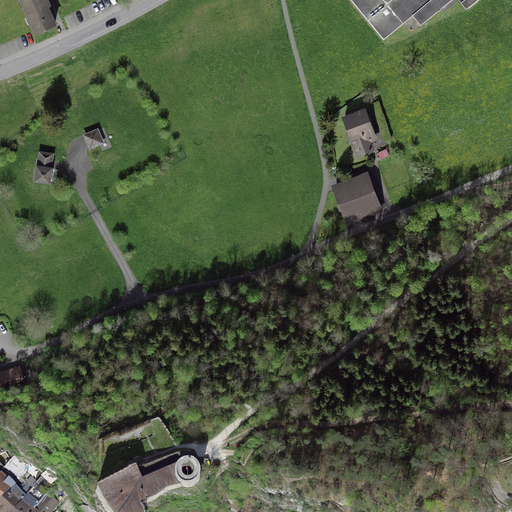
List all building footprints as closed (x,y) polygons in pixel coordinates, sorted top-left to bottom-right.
[(19,0),(35,33),(54,25),(46,6),(48,5),(45,0),(42,0),(43,0),(42,0),(19,0)] [(450,0),(350,0),(382,39),(411,15),(419,25),(450,0)] [(54,87),(62,84),(58,74),(51,76),(54,87)] [(354,146),(373,139),(363,110),(344,117),(348,129),(346,131),(348,136),(351,137),(354,146)] [(96,131),(84,136),(89,147),(101,142),(96,131)] [(35,180),(47,182),(52,154),(39,152),(35,180)] [(367,178),(335,190),(344,215),(376,203),(367,178)] [(28,377),(41,371),(37,363),(25,369),(28,377)] [(0,391),(24,384),(19,367),(0,372),(0,391)] [(0,474),(1,474),(5,467),(10,462),(4,452),(6,452),(0,446),(0,474)] [(6,467),(20,479),(29,469),(12,458),(10,462),(5,467),(6,467)] [(42,473),(45,470),(35,463),(33,466),(42,473)] [(197,468),(196,468),(194,466),(191,464),(187,463),(184,464),(141,479),(138,474),(134,468),(96,493),(102,506),(107,511),(144,511),(143,509),(145,507),(146,503),(154,500),(166,491),(180,487),(185,489),(189,488),(192,487),(195,485),(198,482),(199,477),(199,473),(197,468)] [(0,499),(0,511),(12,511),(31,488),(35,482),(30,478),(28,481),(29,482),(27,484),(24,482),(21,484),(24,487),(20,492),(14,487),(0,499)] [(0,499),(14,487),(7,481),(3,485),(0,482),(0,499)] [(50,511),(60,501),(48,492),(43,498),(31,488),(12,511),(50,511)]
